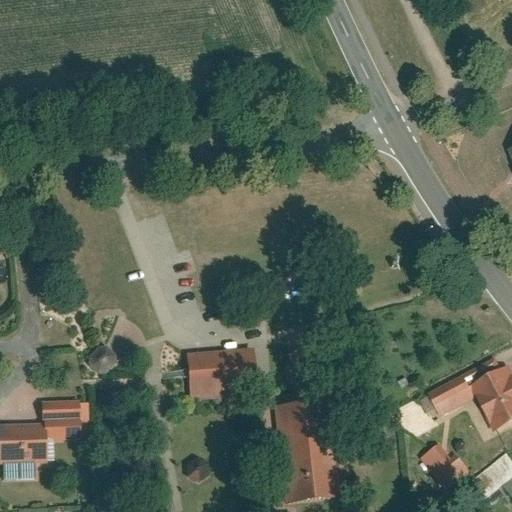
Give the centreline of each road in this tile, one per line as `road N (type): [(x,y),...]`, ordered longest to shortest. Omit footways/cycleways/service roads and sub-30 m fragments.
road 1 (residential): [(392,124),(0,171)]
road 2 (secondary): [(392,124),(511,303)]
road 3 (secondary): [(333,0),(392,124)]
road 4 (residential): [(511,72),(392,124)]
